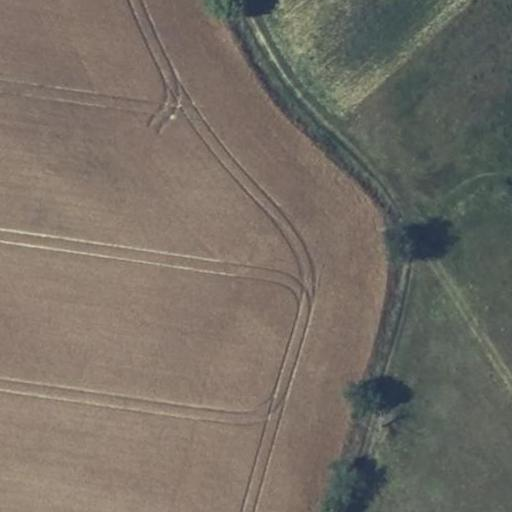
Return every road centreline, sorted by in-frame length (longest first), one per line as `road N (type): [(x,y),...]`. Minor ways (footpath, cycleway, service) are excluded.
road 1 (track): [(349,511),(411,259),(404,222),(287,95),(234,0)]
road 2 (track): [(406,232),(471,183),(511,178)]
